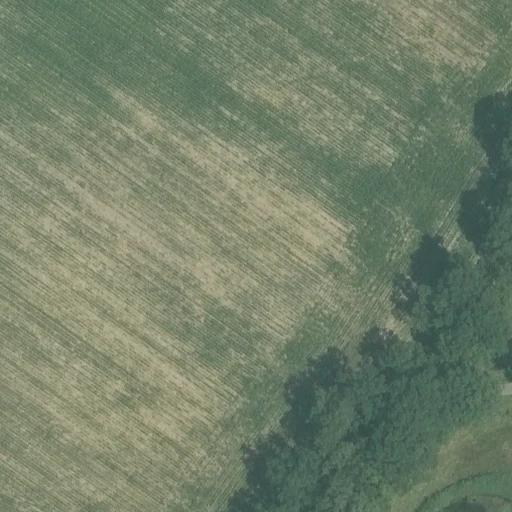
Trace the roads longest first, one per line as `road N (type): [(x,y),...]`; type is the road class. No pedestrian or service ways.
road 1 (unclassified): [(411,402),(511,231)]
road 2 (unclassified): [(335,511),(411,402)]
